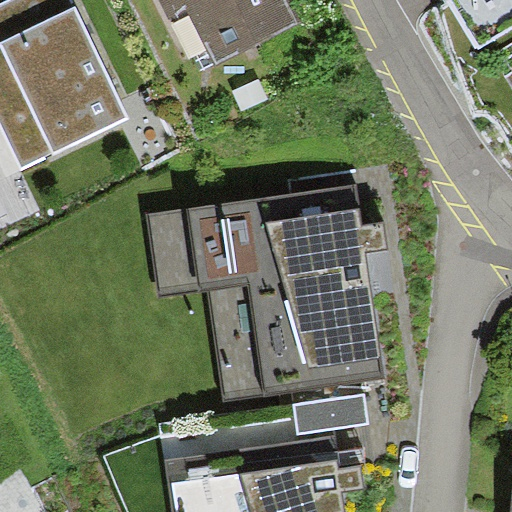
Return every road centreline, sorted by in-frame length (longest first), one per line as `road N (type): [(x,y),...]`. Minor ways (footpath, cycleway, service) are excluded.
road 1 (residential): [(504,215),(486,233),(463,307),(439,511)]
road 2 (residential): [(374,0),(504,215)]
